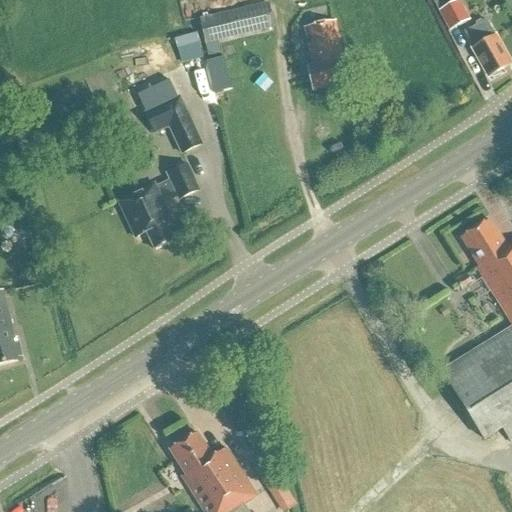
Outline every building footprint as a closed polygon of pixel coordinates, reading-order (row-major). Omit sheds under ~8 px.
[(460,1),(441,11),(439,12),(449,32),(471,20),(460,1)] [(274,26),(269,3),(199,19),(204,41),(263,28),(274,26)] [(490,79),(511,67),(501,49),(503,48),(496,36),(495,37),(486,22),(464,34),(476,54),(474,55),(478,63),(480,62),(490,79)] [(337,61),(344,60),(337,23),(307,29),(314,67),(308,69),(313,92),(342,85),(337,61)] [(224,58),(206,63),(209,76),(228,71),(224,58)] [(170,82),(139,96),(147,114),(178,100),(170,82)] [(146,115),(155,135),(169,128),(182,155),(202,146),(180,99),(178,100),(147,114),(146,115)] [(155,186),(118,203),(136,239),(147,234),(155,252),(173,243),(165,225),(172,222),(163,204),(178,197),(179,201),(199,191),(187,166),(167,175),(171,183),(156,189),(155,186)] [(511,325),(511,329),(442,373),(470,417),(477,429),(485,441),(503,429),(511,444),(511,247),(507,250),(490,222),(462,239),(480,268),(478,269),(477,269),(482,277),(511,325)] [(466,276),(457,282),(463,291),(472,285),(466,276)] [(17,359),(22,357),(17,339),(14,340),(3,292),(0,292),(0,365),(18,362),(17,359)] [(204,511),(234,511),(257,497),(226,450),(213,459),(197,434),(170,452),(186,476),(183,478),(204,511)] [(266,488),(279,508),(292,499),(280,479),(266,488)]
